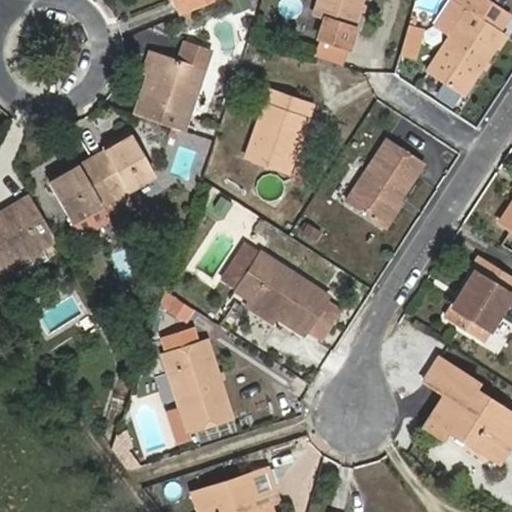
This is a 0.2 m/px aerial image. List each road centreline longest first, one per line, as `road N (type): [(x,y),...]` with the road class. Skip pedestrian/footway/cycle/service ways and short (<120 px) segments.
road 1 (residential): [(511,124),(342,387),(354,405)]
road 2 (unknown): [(0,291),(167,511)]
road 3 (residential): [(0,71),(36,100),(67,103),(85,94),(98,78),(102,46),(94,21),(74,0)]
